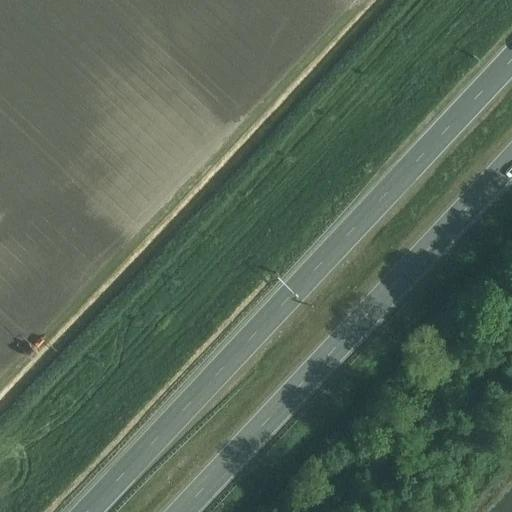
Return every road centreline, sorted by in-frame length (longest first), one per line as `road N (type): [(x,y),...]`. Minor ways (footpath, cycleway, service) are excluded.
road 1 (trunk): [(511,59),(86,511)]
road 2 (trunk): [(184,511),(511,165)]
